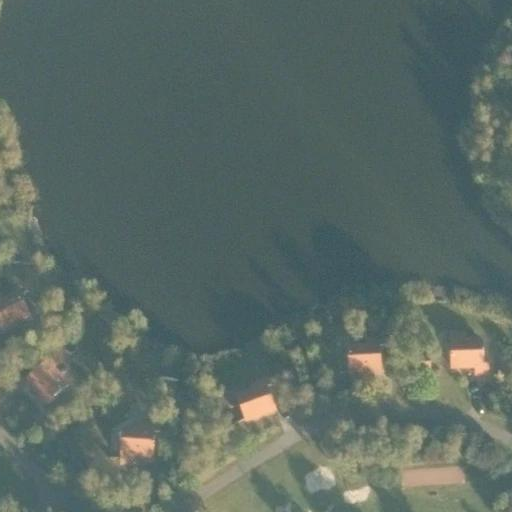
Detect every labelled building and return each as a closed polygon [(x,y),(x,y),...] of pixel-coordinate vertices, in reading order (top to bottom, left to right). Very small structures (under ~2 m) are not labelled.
[(0,327),(2,332),(30,317),(17,294),(0,303),(0,327)] [(390,345),(406,344),(404,330),(389,331),(390,345)] [(9,357),(28,347),(20,334),(2,344),(9,357)] [(462,336),(451,336),(452,369),(475,368),(475,375),(488,375),(488,367),(483,367),(482,342),(462,343),(462,336)] [(366,347),(349,348),(351,381),(362,380),(361,373),(381,372),(380,347),(385,347),(384,339),(366,340),(366,347)] [(41,395),(36,400),(43,408),(68,386),(52,369),(57,365),(49,355),(43,360),(46,364),(28,381),(41,395)] [(416,372),(431,372),(430,358),(415,359),(416,372)] [(237,398),(246,422),(275,412),(267,388),(271,386),(268,379),(257,384),(259,390),(237,398)] [(163,384),(161,398),(176,400),(178,386),(163,384)] [(141,431),(123,430),(121,463),(132,464),(133,457),(153,458),(154,433),(159,433),(159,426),(141,425),(141,431)] [(465,469),(421,470),(421,486),(466,484),(465,469)]
